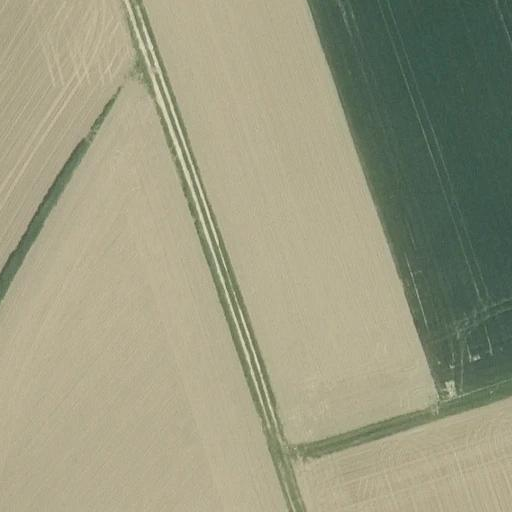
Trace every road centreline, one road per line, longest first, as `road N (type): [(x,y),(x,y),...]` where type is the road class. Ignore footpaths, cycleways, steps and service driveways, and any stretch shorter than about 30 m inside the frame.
road 1 (track): [(297,511),(127,0)]
road 2 (track): [(280,458),(511,386)]
